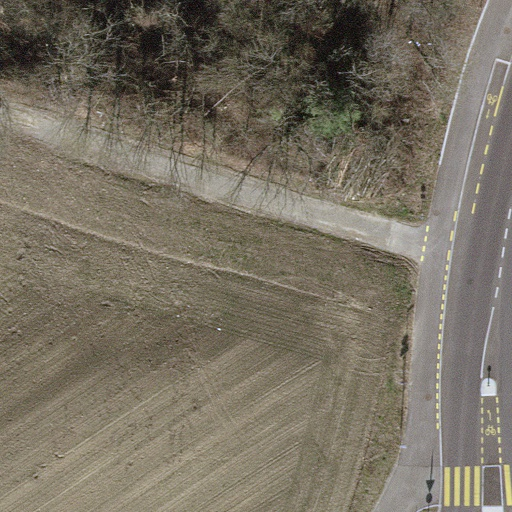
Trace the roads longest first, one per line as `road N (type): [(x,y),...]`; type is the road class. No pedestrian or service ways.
road 1 (track): [(0,117),(503,265)]
road 2 (primary): [(496,511),(495,347),(511,220)]
